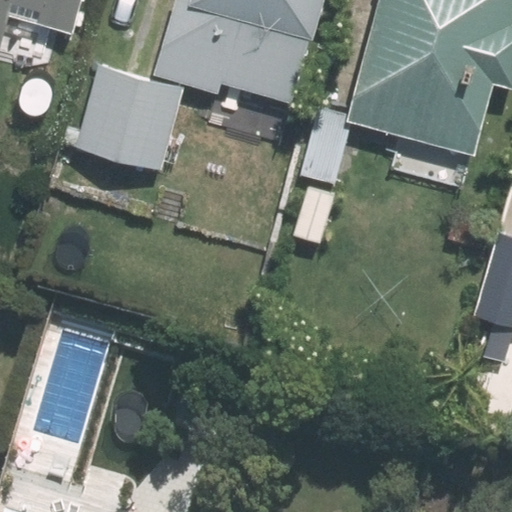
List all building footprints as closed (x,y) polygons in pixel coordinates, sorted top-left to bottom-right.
[(0,0),(0,45),(2,46),(14,5),(75,22),(81,0),(0,0)] [(176,0),(160,62),(223,79),(224,72),(294,91),(313,20),(322,24),(328,0),(176,0)] [(511,0),(391,0),(361,112),(487,146),(507,73),(511,74),(511,0)] [(109,57),(87,136),(168,160),(191,80),(109,57)] [(359,120),(324,111),(309,165),(343,175),(359,120)] [(342,190),(314,182),(301,229),(329,237),(342,190)] [(454,232),(482,240),(493,206),(464,198),(454,232)] [(511,226),(508,225),(487,294),(511,301),(511,226)]
